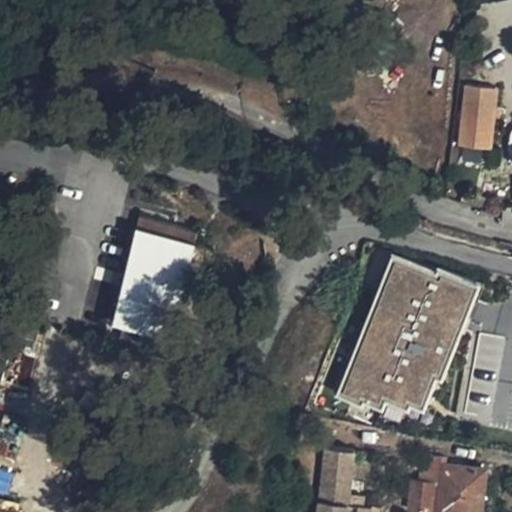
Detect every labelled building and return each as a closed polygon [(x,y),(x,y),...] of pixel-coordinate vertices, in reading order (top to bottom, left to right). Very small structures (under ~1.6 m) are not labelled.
[(501,143),(504,82),(473,80),(469,141),(501,143)] [(134,217),(114,330),(172,340),(192,228),(134,217)] [(469,294),(476,278),(441,264),(439,268),(400,253),(393,269),(388,267),(382,283),(387,285),(381,300),(376,298),(364,328),(369,330),(364,345),(358,342),(352,358),(357,360),(344,393),(363,401),(365,397),(384,404),(389,390),(425,404),(438,372),(443,374),(462,327),(467,329),(472,318),(467,316),(474,296),(469,294)] [(16,463),(9,461),(16,435),(0,430),(0,491),(8,493),(16,463)] [(370,511),(372,498),(348,495),(354,443),(325,441),(317,511),(370,511)] [(419,448),(415,473),(438,477),(442,459),(443,453),(419,448)] [(476,511),(484,468),(442,459),(438,477),(433,508),(456,511),(476,511)] [(408,472),(403,502),(433,508),(438,477),(415,473),(408,472)] [(0,498),(0,511),(18,511),(20,503),(0,498)] [(379,511),(381,499),(372,498),(370,511),(379,511)]
